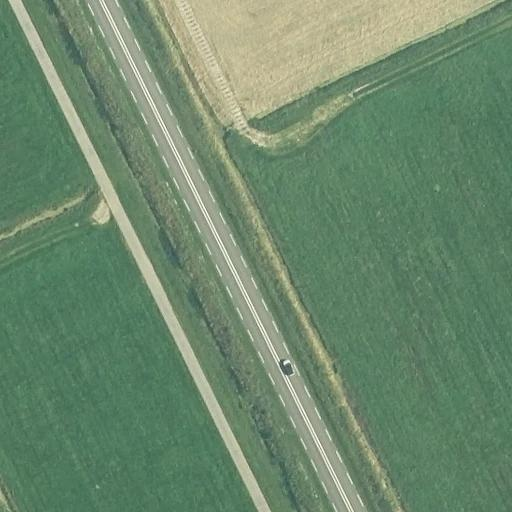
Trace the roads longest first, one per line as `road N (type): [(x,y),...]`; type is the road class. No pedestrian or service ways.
road 1 (secondary): [(99,0),(349,511)]
road 2 (unclassified): [(260,511),(11,0)]
